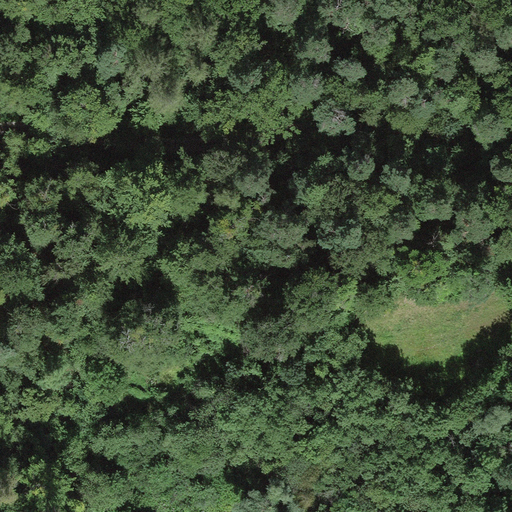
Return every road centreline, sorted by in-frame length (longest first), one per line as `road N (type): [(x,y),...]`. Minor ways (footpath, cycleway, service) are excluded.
road 1 (track): [(0,338),(182,345),(348,335),(392,348),(511,321)]
road 2 (track): [(511,138),(375,125),(177,145),(0,129)]
